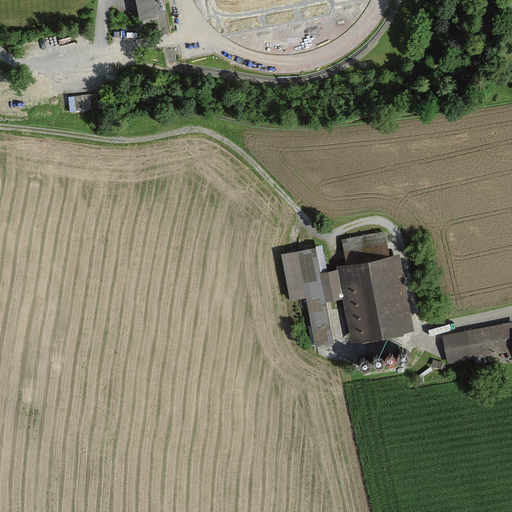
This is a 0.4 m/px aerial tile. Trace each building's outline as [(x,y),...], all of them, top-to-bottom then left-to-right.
[(156,0),(132,0),(136,19),(159,15),(156,0)] [(96,94),(75,96),(76,109),(97,107),(96,94)] [(310,251),(280,257),(288,299),(304,295),(314,343),(328,340),(310,251)] [(395,257),(336,268),(350,337),(408,326),(395,257)] [(334,335),(343,332),(341,326),(332,328),(334,335)] [(509,326),(442,340),(447,364),(511,351),(511,331),(511,332),(509,326)]
